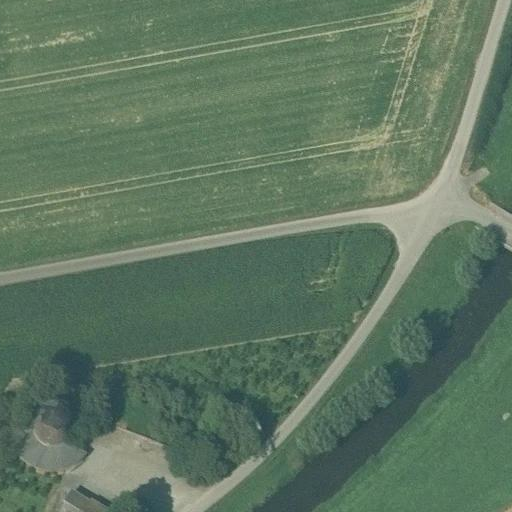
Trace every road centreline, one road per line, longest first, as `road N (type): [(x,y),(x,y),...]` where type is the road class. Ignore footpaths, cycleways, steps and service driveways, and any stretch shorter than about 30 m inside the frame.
road 1 (unclassified): [(443,195),(0,278)]
road 2 (residential): [(443,195),(364,331),(299,414),(190,511)]
road 3 (unclassified): [(502,0),(443,195)]
